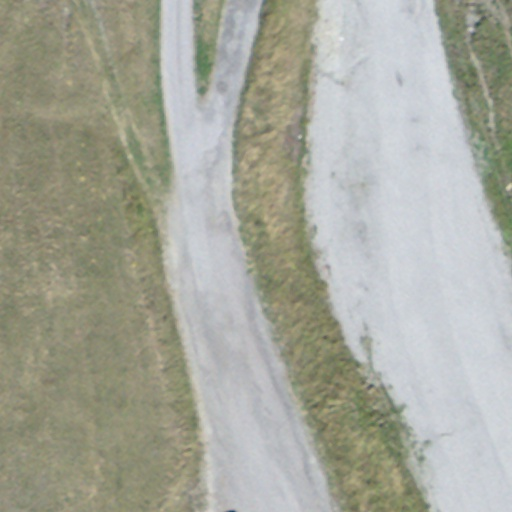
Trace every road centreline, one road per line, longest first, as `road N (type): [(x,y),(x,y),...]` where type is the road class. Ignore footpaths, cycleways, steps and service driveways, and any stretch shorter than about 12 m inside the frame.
road 1 (track): [(209,217),(301,511)]
road 2 (track): [(180,0),(179,74),(209,217)]
